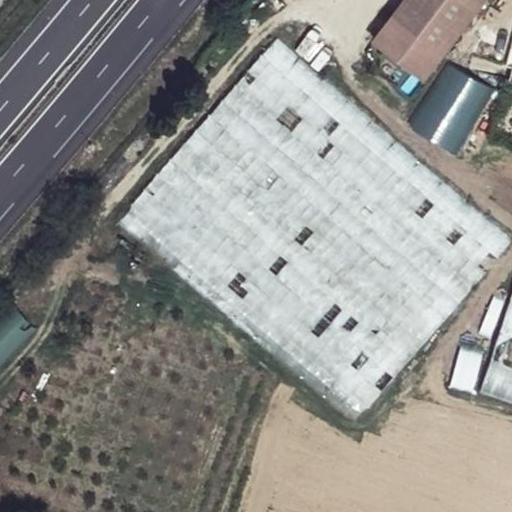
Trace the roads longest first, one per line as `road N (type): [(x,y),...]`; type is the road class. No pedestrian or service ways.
road 1 (motorway): [(0,206),(172,0)]
road 2 (motorway): [(105,0),(0,128)]
